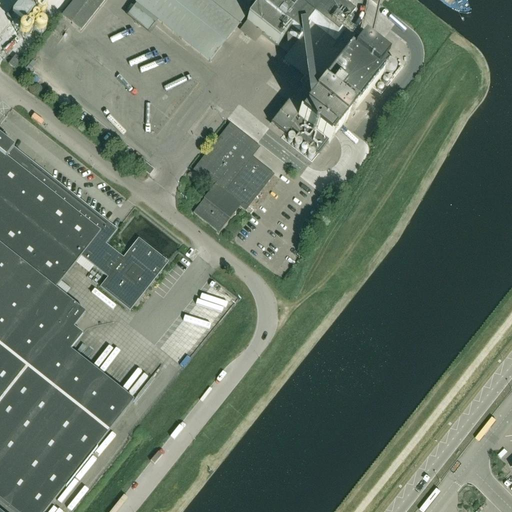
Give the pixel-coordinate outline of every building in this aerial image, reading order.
[(80,32),(105,0),(74,0),(61,17),(80,32)] [(351,24),(320,0),(137,0),(135,3),(209,62),(252,8),(255,10),(246,23),(287,55),(283,60),(307,78),(270,125),(285,136),(289,131),(318,154),(327,143),(329,144),(385,74),(377,68),(385,59),(374,50),(373,51),(346,30),(351,24)] [(22,26),(30,16),(31,15),(22,8),(14,19),(22,26)] [(14,69),(20,61),(15,56),(8,65),(14,69)] [(382,89),(390,90),(392,80),(384,79),(382,89)] [(244,210),(272,174),(274,176),(274,175),(256,161),(255,164),(248,159),(257,147),(259,148),(260,148),(230,124),(229,125),(231,126),(195,172),(193,170),(193,171),(213,187),(193,213),(193,214),(194,212),(219,232),(218,233),(218,234),(219,232),(239,207),(245,212),(245,211),(244,210)] [(82,336),(73,328),(85,314),(72,303),(74,300),(57,286),(80,256),(108,278),(100,288),(129,311),(167,263),(138,240),(123,259),(105,245),(117,230),(104,220),(13,149),(13,148),(0,137),(0,500),(14,511),(45,511),(133,401),(70,351),(82,336)] [(154,171),(143,163),(139,168),(149,176),(154,171)]
